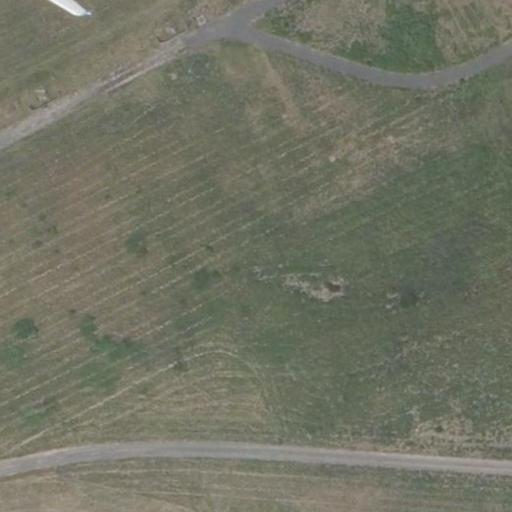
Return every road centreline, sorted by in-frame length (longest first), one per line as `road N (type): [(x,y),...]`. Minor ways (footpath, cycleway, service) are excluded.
road 1 (track): [(0,469),(156,450),(511,470)]
road 2 (track): [(215,26),(416,83),(511,47)]
road 3 (track): [(266,0),(0,140)]
